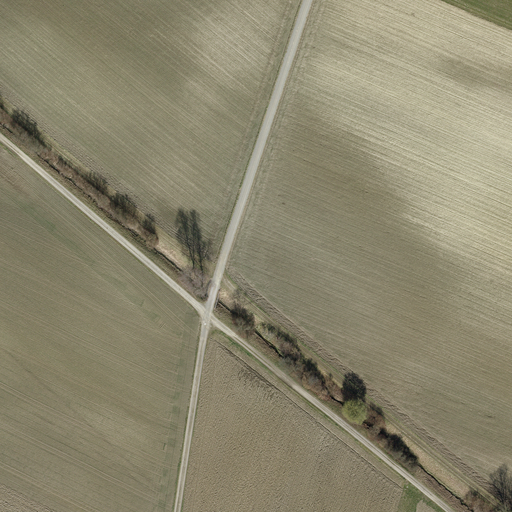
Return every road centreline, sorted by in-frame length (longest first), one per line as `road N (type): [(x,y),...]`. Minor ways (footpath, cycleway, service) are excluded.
road 1 (track): [(0,97),(505,511)]
road 2 (track): [(0,138),(451,511)]
road 3 (track): [(179,511),(216,283),(309,0)]
